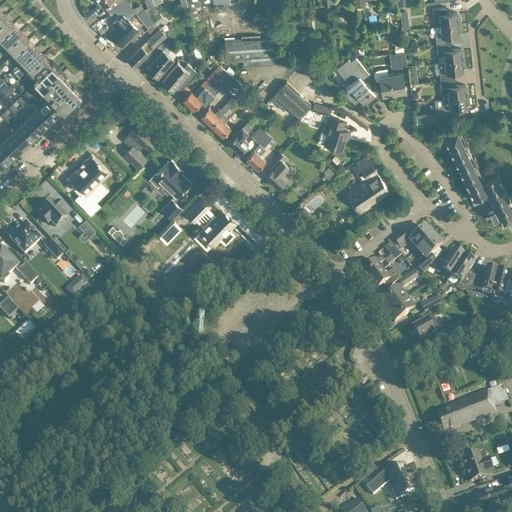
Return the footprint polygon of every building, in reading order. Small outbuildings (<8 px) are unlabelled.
[(109,12),(125,0),(97,0),(103,7),(104,6),(109,12)] [(145,0),(149,8),(145,10),(150,16),(158,12),(152,0),(145,0)] [(203,6),(202,0),(186,0),(189,9),(200,6),(203,6)] [(119,9),(123,14),(127,10),(130,13),(134,9),(127,1),(119,9)] [(446,7),(432,8),(433,19),(440,18),(441,26),(460,23),(460,16),(457,16),(457,12),(447,13),(446,7)] [(151,18),(150,16),(145,10),(144,9),(138,14),(148,26),(154,21),(151,18)] [(158,12),(151,18),(154,21),(157,25),(164,18),(158,12)] [(122,45),(137,30),(122,14),(112,24),(118,29),(112,35),(111,33),(110,34),(122,45)] [(0,35),(13,23),(5,16),(0,20),(0,35)] [(157,25),(154,22),(146,29),(149,33),(157,25)] [(7,44),(21,31),(13,23),(0,35),(0,44),(4,48),(7,45),(7,44)] [(461,31),(460,23),(441,26),(441,32),(435,33),(436,45),(450,43),(450,36),(460,35),(459,31),(461,31)] [(135,67),(167,35),(159,28),(128,59),(135,67)] [(14,52),(28,39),(21,31),(7,44),(7,45),(14,52)] [(225,40),(226,53),(226,60),(243,59),(244,64),(278,62),(276,37),(225,40)] [(17,65),(36,47),(28,39),(14,52),(9,57),(17,65)] [(162,41),(151,53),(156,57),(147,67),(157,76),(173,58),(167,53),(171,49),(162,41)] [(451,50),(450,43),(436,45),(437,56),(444,55),(444,62),(465,60),(464,52),(462,52),(461,48),(451,50)] [(29,68),(43,55),(36,47),(17,65),(25,73),(30,68),(29,68)] [(397,53),(399,69),(407,67),(405,53),(397,53)] [(37,75),(50,62),(43,55),(29,68),(30,68),(37,75)] [(369,74),(356,57),(351,61),(349,59),(347,61),(340,67),(336,70),(345,81),(347,79),(351,84),(346,88),(349,91),(345,94),(351,101),(352,100),(354,104),(360,99),(365,105),(376,96),(362,79),(369,74)] [(465,67),(465,60),(444,62),(445,68),(439,69),(440,81),(454,79),(454,72),(464,71),(463,67),(465,67)] [(81,94),(50,62),(37,75),(33,79),(64,110),(81,94)] [(181,79),(186,84),(197,72),(187,63),(184,67),(178,62),(162,80),(173,89),(181,79)] [(232,75),(223,67),(196,95),(191,90),(183,99),(194,109),(202,101),(205,104),(219,89),(232,75)] [(416,67),(409,68),(411,83),(417,82),(416,67)] [(402,74),(388,76),(387,69),(378,70),(376,71),(375,72),(374,75),(374,77),(375,78),(376,80),(377,81),(379,81),(380,81),(382,95),(390,94),(390,95),(392,94),(392,93),(405,91),(402,74)] [(426,69),(417,72),(419,79),(429,76),(426,69)] [(27,72),(11,87),(16,92),(32,78),(27,72)] [(232,75),(219,89),(224,93),(228,89),(238,98),(247,89),(232,75)] [(455,86),(454,79),(440,81),(441,92),(448,92),(448,98),(469,96),(468,88),(466,89),(465,85),(455,86)] [(312,105),(286,81),(273,96),(298,119),(312,105)] [(268,89),(274,94),(279,87),(273,82),(268,89)] [(4,92),(7,95),(13,90),(10,87),(4,92)] [(28,88),(25,91),(30,97),(33,94),(28,88)] [(17,99),(22,105),(25,102),(20,96),(17,99)] [(469,103),(469,96),(448,98),(449,105),(443,105),(444,117),(459,115),(458,109),(468,108),(467,104),(469,103)] [(212,126),(229,108),(236,100),(233,97),(221,109),(219,107),(214,112),(209,107),(201,115),(212,126)] [(47,98),(39,106),(52,120),(60,112),(47,98)] [(247,107),(252,112),(261,102),(256,98),(247,107)] [(12,103),(9,106),(15,112),(18,109),(12,103)] [(314,104),(312,110),(329,115),(331,109),(314,104)] [(52,120),(39,106),(31,114),(44,128),(52,120)] [(230,128),(224,122),(231,115),(230,114),(233,111),(229,108),(212,126),(223,136),(230,128)] [(1,114),(7,120),(10,117),(4,111),(1,114)] [(44,128),(31,114),(23,121),(36,135),(44,128)] [(424,114),(416,115),(418,129),(426,127),(424,114)] [(328,134),(325,145),(342,150),(346,138),(346,139),(349,132),(342,130),(345,121),(331,117),(327,133),(328,134)] [(36,135),(23,121),(9,134),(22,148),(36,135)] [(243,137),(247,133),(252,127),(247,122),(228,142),(239,152),(248,142),(243,137)] [(123,138),(123,139),(123,140),(124,141),(131,147),(124,154),(138,167),(146,158),(137,149),(143,144),(150,151),(156,144),(149,137),(150,136),(137,123),(129,131),(130,131),(123,138)] [(251,136),(256,141),(265,133),(259,128),(251,136)] [(457,131),(444,138),(447,144),(449,143),(452,151),(450,152),(456,164),(458,163),(462,171),(460,172),(466,185),(468,184),(472,191),(470,192),(473,198),(471,199),(474,205),(489,198),(474,165),(478,163),(474,156),(470,158),(464,145),(468,143),(466,139),(465,135),(460,137),(457,131)] [(272,139),(265,133),(256,141),(259,144),(246,158),(258,169),(265,161),(260,156),(265,150),(264,148),(272,139)] [(9,134),(0,142),(0,152),(9,161),(22,148),(9,134)] [(9,161),(0,152),(0,167),(1,169),(9,161)] [(286,187),(292,181),(283,172),(289,166),(284,162),(287,159),(280,152),(269,164),(273,168),(266,176),(278,188),(282,184),(286,187)] [(77,174),(71,180),(74,183),(80,189),(81,190),(73,199),(88,215),(90,214),(89,214),(97,206),(88,197),(94,191),(100,185),(98,182),(97,181),(104,174),(91,160),(83,168),(82,167),(81,167),(82,168),(79,171),(78,170),(78,171),(79,172),(77,174)] [(155,174),(156,174),(162,180),(160,182),(176,197),(190,182),(177,170),(179,167),(171,160),(169,162),(168,161),(155,174)] [(372,164),(357,174),(362,182),(347,193),(359,212),(369,206),(368,204),(389,191),(372,164)] [(328,167),(325,170),(325,175),(329,179),(335,173),(328,167)] [(497,167),(481,175),(491,197),(497,208),(501,217),(503,221),(501,222),(504,228),(510,225),(511,224),(511,218),(511,217),(511,209),(508,202),(510,201),(504,188),(502,189),(499,181),(501,180),(498,174),(499,173),(497,167)] [(201,197),(186,212),(195,220),(196,219),(204,227),(200,231),(214,244),(235,223),(226,214),(225,216),(222,213),(223,211),(217,216),(208,207),(209,205),(201,197)] [(162,209),(172,219),(182,209),(171,199),(162,209)] [(50,221),(56,227),(67,216),(61,211),(64,208),(57,201),(55,204),(51,200),(46,205),(45,204),(40,209),(41,210),(40,211),(44,214),(41,217),(48,224),(50,221)] [(300,204),(296,208),(300,213),(305,209),(300,204)] [(494,209),(489,211),(493,221),(497,219),(499,218),(494,209)] [(96,230),(86,219),(79,225),(89,237),(96,230)] [(41,239),(26,223),(9,238),(24,254),(41,239)] [(171,225),(161,235),(166,240),(176,230),(171,225)] [(409,241),(417,250),(433,236),(425,227),(409,241)] [(397,246),(400,250),(407,245),(405,242),(410,238),(405,232),(394,241),(397,245),(397,246)] [(442,245),(433,236),(417,250),(426,259),(417,267),(423,274),(429,268),(436,261),(431,255),(442,245)] [(51,240),(45,246),(57,260),(63,254),(51,240)] [(384,248),(394,261),(397,258),(398,258),(401,255),(395,247),(393,249),(389,244),(384,248)] [(18,266),(2,248),(0,249),(0,280),(1,282),(2,281),(4,283),(10,278),(8,275),(15,269),(30,285),(38,278),(25,264),(20,269),(18,266)] [(451,277),(465,256),(464,256),(454,250),(447,261),(440,256),(436,261),(429,268),(439,274),(441,270),(451,277)] [(380,256),(380,257),(361,271),(368,281),(383,270),(379,265),(384,261),(380,256)] [(465,256),(451,277),(460,282),(456,288),(461,291),(466,289),(467,287),(472,278),(467,274),(474,263),(465,256)] [(492,293),(497,270),(486,267),(484,278),(474,276),(472,278),(467,287),(492,293)] [(387,274),(383,270),(368,281),(375,290),(386,282),(389,287),(398,280),(399,281),(402,279),(394,268),(387,274)] [(399,281),(403,288),(418,277),(413,270),(402,279),(399,281)] [(510,273),(497,270),(492,293),(504,296),(510,273)] [(387,312),(406,298),(399,288),(380,301),(387,312)] [(444,301),(439,296),(437,297),(421,305),(425,312),(444,301)] [(18,310),(8,298),(0,305),(0,309),(9,318),(18,310)] [(395,323),(414,309),(406,298),(387,312),(395,323)] [(439,330),(436,324),(432,317),(413,328),(420,341),(439,330)] [(28,322),(23,327),(30,335),(35,329),(28,322)] [(457,322),(446,329),(453,341),(464,335),(457,322)] [(349,370),(353,373),(359,368),(355,364),(349,370)] [(359,381),(363,385),(369,380),(365,376),(359,381)] [(502,385),(482,393),(445,408),(447,411),(437,415),(444,432),(463,424),(463,425),(495,413),(493,407),(508,401),(502,385)] [(461,458),(470,482),(487,476),(486,475),(493,472),(488,459),(481,461),(478,452),(461,458)] [(367,486),(366,487),(373,495),(388,482),(389,482),(391,487),(396,485),(397,488),(399,494),(401,498),(408,495),(407,493),(415,490),(409,476),(408,476),(408,474),(408,473),(407,471),(406,471),(405,469),(406,469),(406,468),(405,468),(404,465),(388,473),(388,474),(386,475),(383,472),(374,480),(367,486)] [(287,499),(274,484),(268,489),(281,504),(287,499)] [(483,511),(507,504),(502,488),(475,497),(476,500),(474,500),(477,506),(478,506),(480,511),(483,511)] [(370,511),(378,506),(373,500),(370,503),(364,495),(347,508),(350,511),(370,511)]
